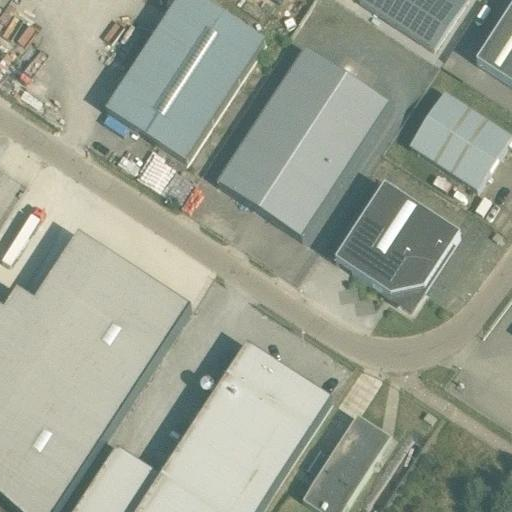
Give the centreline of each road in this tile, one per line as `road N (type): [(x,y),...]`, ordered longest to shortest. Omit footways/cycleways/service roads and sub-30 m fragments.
road 1 (unclassified): [(403,358),(359,352),(0,117)]
road 2 (unclassified): [(403,358),(473,321),(511,270)]
